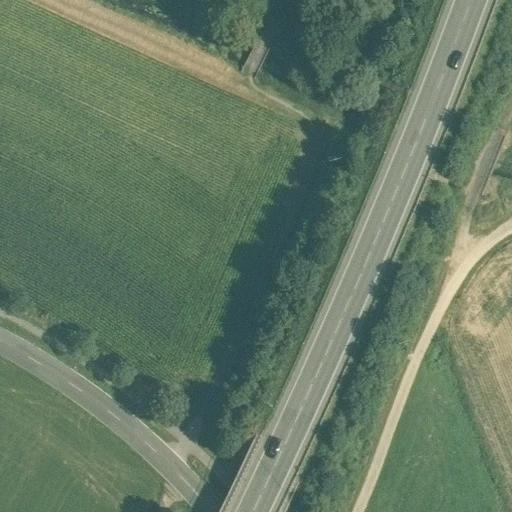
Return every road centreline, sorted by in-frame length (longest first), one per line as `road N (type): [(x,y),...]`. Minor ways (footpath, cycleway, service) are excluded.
road 1 (secondary): [(471,0),(401,181),(254,511)]
road 2 (track): [(170,457),(322,115),(279,94)]
road 3 (track): [(511,229),(457,271),(357,511)]
road 4 (tertiary): [(0,339),(112,405),(219,511)]
road 5 (track): [(457,271),(477,188),(511,107)]
